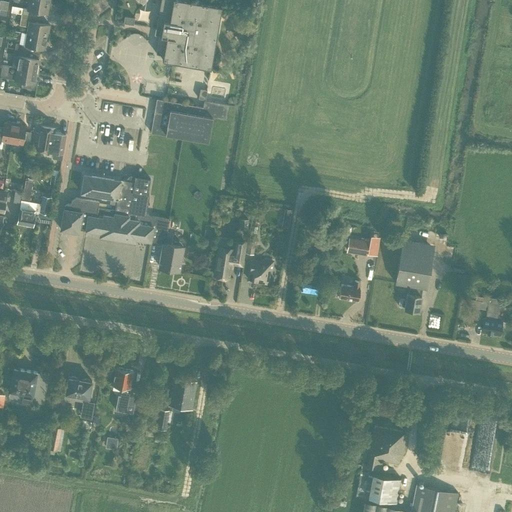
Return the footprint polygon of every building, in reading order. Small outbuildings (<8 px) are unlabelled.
[(48,13),(50,1),(44,0),(29,0),(28,9),(23,8),(22,14),(37,16),(38,11),(48,13)] [(163,59),(211,68),(222,6),(189,0),(161,0),(161,5),(165,6),(162,19),(158,18),(157,28),(161,29),(156,53),(164,54),(163,59)] [(36,22),(37,16),(22,14),(21,20),(20,25),(29,26),(27,33),(48,37),(50,25),(36,22)] [(124,23),(134,25),(135,18),(125,16),(124,23)] [(46,49),(48,37),(27,33),(25,45),(17,44),(16,49),(30,52),(31,47),(46,49)] [(29,57),(30,52),(16,49),(15,55),(14,54),(12,66),(17,67),(37,71),(39,59),(29,57)] [(16,74),(9,72),(10,66),(2,64),(0,77),(8,78),(15,79),(35,83),(37,71),(17,67),(16,74)] [(199,95),(202,78),(189,76),(187,93),(199,95)] [(199,98),(206,100),(208,90),(201,88),(199,98)] [(206,100),(204,107),(157,99),(151,133),(167,135),(167,134),(209,141),(213,117),(228,119),(230,104),(206,100)] [(12,142),(16,122),(9,121),(9,123),(4,122),(4,127),(0,126),(0,142),(1,143),(2,140),(12,142)] [(23,123),(16,122),(12,142),(24,144),(24,142),(30,143),(32,132),(26,131),(27,126),(23,125),(23,123)] [(54,132),(55,127),(41,125),(39,133),(37,133),(36,139),(38,139),(37,148),(55,151),(54,157),(62,158),(66,134),(54,132)] [(117,204),(122,179),(85,173),(82,193),(111,198),(110,203),(117,204)] [(88,217),(86,229),(86,230),(101,232),(101,236),(136,242),(137,239),(151,241),(153,229),(163,231),(164,226),(168,227),(170,219),(146,215),(149,196),(151,180),(135,177),(131,177),(130,181),(122,179),(117,204),(116,210),(99,207),(96,218),(88,217)] [(26,180),(23,198),(30,199),(33,181),(26,180)] [(20,203),(22,192),(22,190),(16,189),(14,201),(20,203)] [(0,191),(0,211),(5,213),(8,193),(0,191)] [(52,197),(48,196),(43,195),(40,212),(49,214),(52,197)] [(96,218),(99,207),(100,201),(77,197),(73,200),(72,204),(69,203),(66,205),(66,208),(65,208),(62,229),(68,230),(80,232),(80,228),(86,229),(88,217),(96,218)] [(33,226),(36,211),(37,202),(26,201),(25,209),(21,208),(18,223),(33,226)] [(168,231),(168,227),(164,226),(163,231),(153,229),(151,241),(164,243),(160,266),(181,269),(184,247),(167,244),(169,232),(168,231)] [(348,250),(367,253),(370,242),(350,238),(348,250)] [(427,288),(435,244),(404,238),(396,282),(410,285),(409,292),(408,292),(407,298),(401,297),(399,298),(398,305),(400,307),(405,308),(420,311),(422,295),(423,287),(427,288)] [(248,240),(246,252),(254,254),(256,242),(248,240)] [(242,265),(246,242),(235,241),(231,263),(242,265)] [(219,246),(215,275),(229,277),(233,249),(219,246)] [(329,273),(333,257),(323,256),(320,271),(329,273)] [(270,275),(271,270),(273,271),(275,260),(264,259),(264,261),(252,259),(249,279),(257,280),(257,281),(268,283),(270,275)] [(301,290),(318,293),(320,279),(320,275),(312,274),(311,278),(303,276),(301,290)] [(361,281),(358,281),(355,280),(354,285),(341,283),(339,296),(358,300),(361,287),(360,287),(361,281)] [(305,295),(304,301),(320,303),(321,297),(305,295)] [(472,299),(470,306),(478,307),(480,300),(472,299)] [(500,305),(491,303),(489,317),(484,317),(483,322),(483,324),(482,331),(501,334),(502,327),(501,326),(503,320),(508,321),(510,307),(500,305)] [(44,403),(49,373),(14,367),(10,390),(18,391),(18,394),(23,395),(22,399),(32,401),(44,403)] [(133,370),(125,368),(116,367),(113,385),(123,387),(121,395),(119,395),(116,410),(123,411),(133,413),(134,409),(140,410),(142,397),(137,396),(138,388),(130,386),(133,370)] [(78,378),(77,377),(73,376),(71,377),(70,377),(69,377),(66,393),(85,396),(84,401),(87,402),(85,417),(93,418),(95,402),(89,401),(90,397),(93,381),(92,380),(92,381),(91,380),(90,379),(86,378),(85,379),(83,379),(82,378),(82,379),(80,379),(80,378),(79,378),(78,378)] [(169,404),(192,408),(197,381),(174,377),(169,404)] [(170,410),(165,409),(160,408),(160,410),(155,409),(154,418),(158,419),(157,425),(167,426),(170,410)] [(94,421),(92,421),(84,419),(82,427),(92,429),(94,421)] [(407,431),(384,427),(374,425),(366,466),(380,468),(381,459),(399,463),(401,454),(403,455),(407,431)] [(49,448),(57,450),(61,428),(53,426),(49,448)] [(401,478),(384,475),(361,471),(356,499),(368,502),(369,497),(397,502),(401,478)] [(366,502),(363,511),(454,511),(458,492),(418,484),(412,511),(366,502)]
